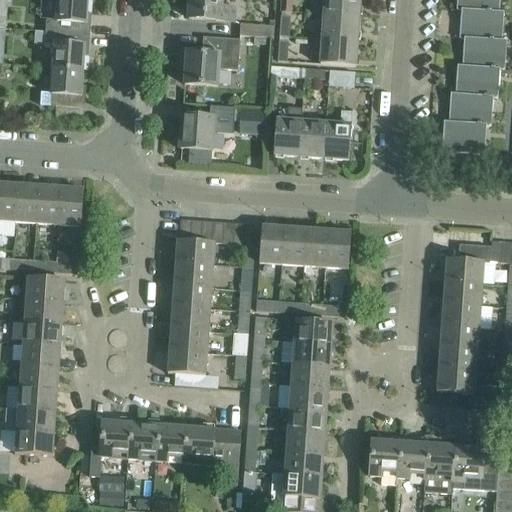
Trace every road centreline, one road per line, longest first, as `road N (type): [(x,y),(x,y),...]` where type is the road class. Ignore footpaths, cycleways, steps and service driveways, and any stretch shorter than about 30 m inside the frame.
road 1 (residential): [(393,204),(146,188)]
road 2 (residential): [(393,204),(405,0)]
road 3 (residential): [(119,161),(130,0)]
road 4 (residential): [(404,358),(415,205)]
road 5 (residential): [(140,322),(146,188)]
